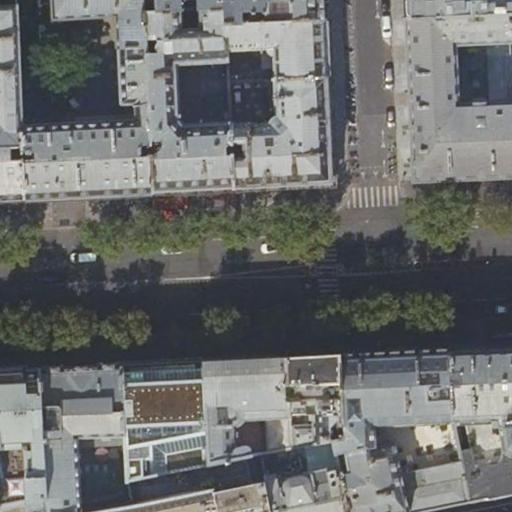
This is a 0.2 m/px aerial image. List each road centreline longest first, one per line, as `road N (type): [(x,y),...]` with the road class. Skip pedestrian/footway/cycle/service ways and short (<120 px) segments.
road 1 (primary): [(0,289),(375,268)]
road 2 (residential): [(368,0),(375,268)]
road 3 (primary): [(375,268),(511,261)]
